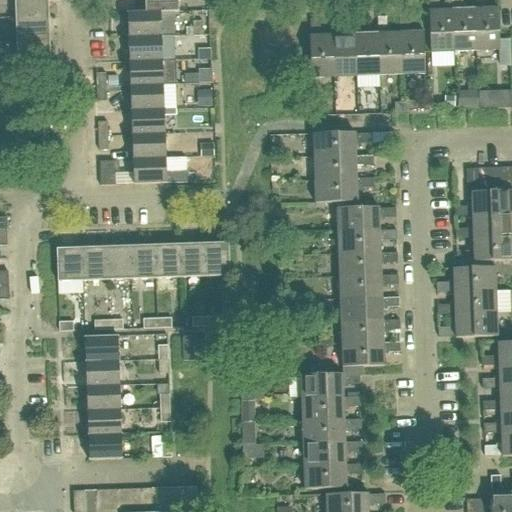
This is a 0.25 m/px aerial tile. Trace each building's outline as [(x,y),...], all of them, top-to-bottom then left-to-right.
[(14,0),(15,19),(49,18),(47,0),(14,0)] [(160,14),(174,14),(178,14),(177,0),(144,0),(145,14),(160,14)] [(453,53),(452,11),(440,12),(439,0),(429,0),(430,12),(428,12),(430,54),(453,53)] [(475,53),(474,11),(462,11),(461,0),(451,0),(452,11),(453,53),(475,53)] [(474,11),(475,53),(499,52),(498,10),(484,10),(483,0),(473,0),(474,11)] [(145,14),(127,14),(128,39),(161,38),(161,37),(175,37),(174,14),(160,14),(145,14)] [(16,43),(50,42),(49,18),(15,19),(16,43)] [(401,76),(400,34),(387,35),(386,18),(377,19),(377,35),(379,77),(401,76)] [(400,34),(401,76),(424,75),(423,33),(410,34),(409,18),(399,18),(400,34)] [(379,77),(377,35),(365,35),(364,19),(355,20),(355,36),(356,78),(379,77)] [(356,78),(355,36),(343,36),(342,20),(332,20),(333,37),(332,37),(334,79),(356,78)] [(334,79),(332,37),(320,37),(320,21),(310,21),(310,38),(309,38),(311,79),(334,79)] [(193,37),(203,36),(203,23),(193,23),(193,37)] [(129,64),(162,62),(161,38),(128,39),(129,64)] [(50,42),(16,43),(17,68),(50,67),(50,42)] [(130,88),(163,87),(176,86),(176,62),(162,63),(162,62),(129,64),(130,88)] [(199,84),(212,83),(211,71),(204,72),(199,76),(199,84)] [(97,89),(106,89),(106,75),(96,75),(97,89)] [(131,112),(164,111),(163,87),(130,88),(131,112)] [(458,110),(478,110),(478,88),(468,88),(468,92),(458,92),(458,110)] [(106,89),(97,89),(97,103),(107,103),(106,89)] [(407,117),(407,106),(395,106),(395,117),(407,117)] [(164,111),(131,112),(132,137),(164,135),(164,111)] [(98,138),(108,138),(108,124),(98,124),(98,138)] [(133,161),(165,160),(164,135),(132,137),(133,161)] [(314,160),(356,158),(355,146),(372,146),(372,136),(355,136),(355,135),(313,136),(314,160)] [(108,138),(98,138),(99,152),(109,152),(108,138)] [(314,182),(357,181),(356,169),(373,168),(372,158),(356,159),(356,158),(314,160),(314,182)] [(165,160),(133,161),(134,186),(187,184),(186,173),(169,173),(166,168),(165,160)] [(499,193),(511,193),(510,169),(498,170),(499,193)] [(487,194),(486,179),(486,170),(472,171),(473,195),(487,194)] [(487,194),(499,193),(498,170),(486,170),(486,179),(487,194)] [(99,174),(100,187),(117,187),(116,173),(99,174)] [(357,181),(314,182),(315,205),(357,204),(357,191),(374,190),(373,180),(357,181)] [(511,216),(511,192),(511,193),(499,193),(487,194),(473,195),(471,195),(471,208),(455,208),(455,218),(472,218),(511,216)] [(337,234),(380,232),(379,219),(396,219),(395,209),(379,210),(379,209),(336,210),(337,234)] [(473,240),(511,238),(511,216),(472,218),(472,230),(455,231),(456,240),(473,240)] [(338,256),(380,254),(380,242),(397,242),(396,232),(380,232),(337,234),(338,256)] [(511,238),(473,240),(473,252),(456,253),(456,262),(474,262),(474,264),(511,262),(511,238)] [(180,279),(204,278),(203,245),(179,246),(180,279)] [(203,245),(204,278),(229,278),(228,245),(203,245)] [(155,280),(180,279),(179,246),(154,247),(155,280)] [(131,281),(155,280),(154,247),(130,248),(131,281)] [(107,282),(131,281),(130,248),(106,249),(107,282)] [(58,283),(83,282),(82,249),(62,250),(56,250),(58,283)] [(83,282),(107,282),(106,249),(82,249),(83,282)] [(339,279),(381,277),(381,264),(398,264),(397,254),(380,255),(380,254),(338,256),(339,279)] [(453,294),(496,292),(495,269),(453,270),(453,284),(436,284),(436,294),(453,293),(453,294)] [(0,286),(8,286),(8,272),(0,272),(0,286)] [(339,301),(382,299),(382,287),(398,286),(398,277),(381,277),(339,279),(339,301)] [(8,286),(0,286),(0,300),(9,300),(8,286)] [(454,316),(497,315),(496,292),(453,294),(454,306),(437,307),(437,316),(454,316)] [(340,323),(383,322),(382,309),(399,309),(399,299),(382,300),(382,299),(339,301),(340,323)] [(497,315),(454,316),(455,328),(438,329),(438,339),(455,338),(455,340),(497,338),(497,315)] [(192,328),(206,328),(206,318),(192,319),(192,328)] [(206,318),(206,328),(220,327),(220,318),(206,318)] [(157,320),(157,329),(171,329),(171,319),(157,320)] [(143,330),(157,329),(157,320),(143,320),(143,330)] [(94,331),(108,331),(108,321),(94,322),(94,331)] [(108,321),(108,331),(122,331),(122,321),(108,321)] [(59,333),(73,332),(73,322),(59,323),(59,329),(59,333)] [(341,345),(384,344),(383,332),(400,331),(399,322),(383,322),(340,323),(341,345)] [(86,364),(117,362),(117,337),(85,338),(86,364)] [(183,362),(197,361),(196,338),(182,338),(182,339),(183,362)] [(498,368),(511,367),(511,343),(498,344),(498,358),(481,358),(481,368),(498,368)] [(384,344),(341,345),(342,369),(384,368),(384,354),(401,354),(400,344),(384,344)] [(159,361),(168,361),(168,346),(158,347),(159,361)] [(168,361),(159,361),(159,375),(169,374),(168,361)] [(86,388),(118,387),(117,362),(86,364),(86,388)] [(499,390),(511,389),(511,367),(498,368),(499,380),(481,381),(482,390),(499,390)] [(301,401),(343,399),(342,387),(359,386),(359,377),(342,377),(342,375),(300,377),(301,401)] [(87,412),(119,411),(118,387),(86,388),(87,412)] [(500,413),(511,412),(511,389),(499,390),(499,403),(482,403),(482,413),(500,412),(500,413)] [(160,410),(170,409),(169,395),(159,396),(160,410)] [(301,423),(343,421),(343,410),(360,409),(359,399),(343,399),(301,401),(301,423)] [(170,409),(160,410),(161,424),(170,423),(170,409)] [(88,436),(120,435),(119,411),(87,412),(88,436)] [(501,435),(511,434),(511,412),(500,413),(500,425),(483,426),(483,435),(501,434),(501,435)] [(302,445),(344,444),(344,431),(361,431),(360,421),(343,422),(343,421),(301,423),(302,445)] [(511,434),(501,435),(501,447),(484,448),(484,458),(501,457),(501,459),(511,458),(511,434)] [(120,435),(88,436),(89,461),(121,460),(120,435)] [(303,468),(345,467),(345,454),(362,453),(361,443),(344,444),(302,445),(303,468)] [(171,458),(171,445),(161,445),(161,459),(171,458)] [(345,467),(303,468),(304,491),(346,489),(345,477),(362,476),(362,466),(345,467)] [(511,511),(511,494),(501,494),(500,477),(491,477),(491,495),(490,495),(490,501),(490,511),(511,511)] [(174,511),(186,511),(185,489),(174,490),(174,511)] [(185,489),(186,511),(197,511),(197,489),(185,489)] [(141,511),(152,511),(152,490),(141,491),(141,511)] [(152,511),(163,511),(163,490),(152,490),(152,511)] [(163,511),(174,511),(174,490),(163,490),(163,511)] [(118,511),(130,511),(129,491),(118,492),(118,511)] [(130,511),(141,511),(141,491),(129,491),(130,511)] [(85,511),(96,511),(96,492),(85,493),(85,511)] [(96,511),(107,511),(107,492),(96,492),(96,511)] [(107,511),(118,511),(118,492),(107,492),(107,511)] [(73,511),(85,511),(85,493),(73,493),(73,511)] [(326,511),(368,511),(368,506),(385,505),(385,496),(368,496),(368,495),(325,496),(326,511)] [(466,511),(490,511),(490,501),(466,502),(466,511)]
